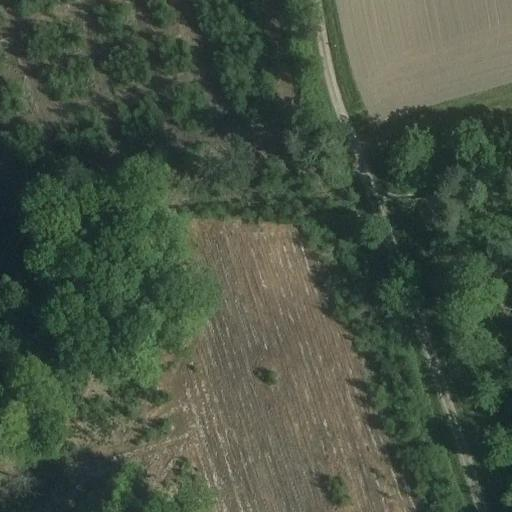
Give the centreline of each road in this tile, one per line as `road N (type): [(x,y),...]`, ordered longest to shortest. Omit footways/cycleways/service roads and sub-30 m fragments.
road 1 (track): [(316,0),(335,99),(477,511)]
road 2 (track): [(357,160),(511,137)]
